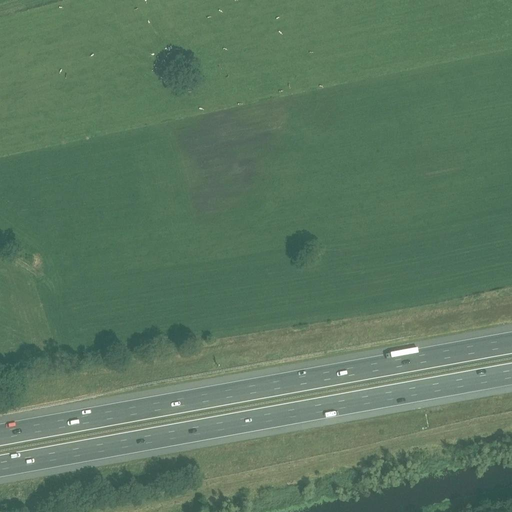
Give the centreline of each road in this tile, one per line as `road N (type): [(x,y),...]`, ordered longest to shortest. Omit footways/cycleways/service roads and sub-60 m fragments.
road 1 (motorway): [(511,341),(0,434)]
road 2 (motorway): [(0,465),(511,373)]
